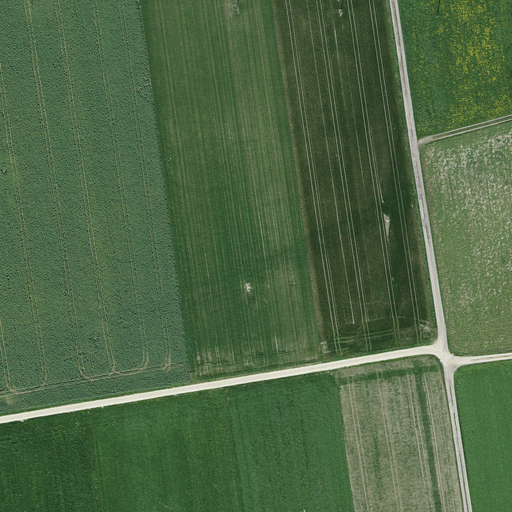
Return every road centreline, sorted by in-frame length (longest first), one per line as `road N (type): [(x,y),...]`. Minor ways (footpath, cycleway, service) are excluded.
road 1 (track): [(443,346),(0,421)]
road 2 (track): [(443,346),(392,0)]
road 3 (track): [(467,511),(446,362)]
